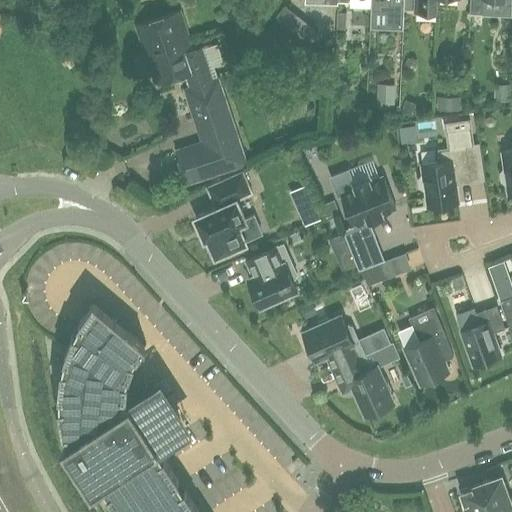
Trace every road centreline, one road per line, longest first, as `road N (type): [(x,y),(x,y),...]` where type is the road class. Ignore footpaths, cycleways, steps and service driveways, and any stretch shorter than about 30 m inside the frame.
road 1 (residential): [(135,241),(337,466)]
road 2 (unclassified): [(135,241),(88,199),(0,194)]
road 3 (unclassified): [(0,244),(69,217),(135,241)]
